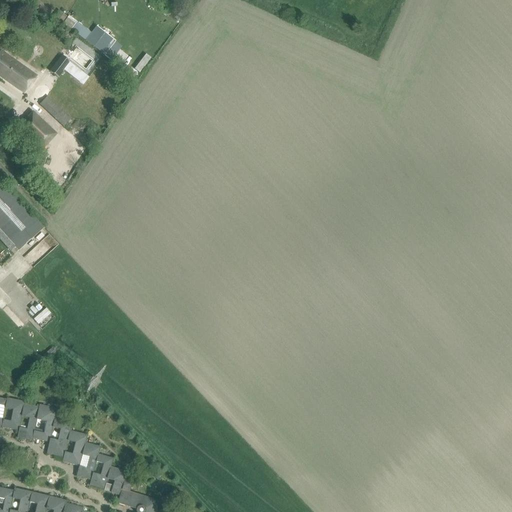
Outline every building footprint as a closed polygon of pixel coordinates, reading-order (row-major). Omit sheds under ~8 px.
[(103,53),(113,38),(95,26),(90,32),(77,24),(71,32),(103,53)] [(1,51),(0,52),(0,76),(24,94),(36,77),(1,51)] [(56,63),(50,71),(58,77),(64,69),(56,63)] [(74,70),(70,76),(83,84),(87,79),(74,70)] [(47,97),(39,105),(63,126),(70,118),(47,97)] [(57,133),(33,111),(17,128),(41,150),(57,133)] [(0,229),(16,247),(19,250),(43,228),(0,180),(0,229)] [(0,229),(0,240),(10,252),(16,247),(0,229)] [(6,399),(6,400),(4,408),(13,410),(11,421),(2,420),(1,427),(2,427),(1,428),(16,431),(15,435),(17,435),(19,428),(21,416),(24,402),(7,398),(6,399)] [(36,419),(38,407),(24,404),(24,402),(21,416),(30,418),(27,430),(19,428),(17,435),(18,435),(17,438),(32,441),(33,439),(34,431),(36,419)] [(39,407),(38,407),(36,419),(47,421),(44,433),(34,431),(33,439),(49,443),(50,438),(53,427),(57,409),(39,405),(39,407)] [(63,458),(65,452),(68,441),(70,431),(73,422),(55,418),(58,409),(57,409),(53,427),(60,429),(58,440),(50,438),(49,443),(46,454),(63,458)] [(87,435),(70,431),(68,441),(75,443),(72,454),(65,452),(63,458),(62,462),(79,467),(86,443),(85,443),(87,435)] [(100,447),(86,443),(79,467),(76,477),(90,481),(93,473),(96,462),(98,455),(98,454),(100,447)] [(104,491),(106,484),(108,479),(111,467),(113,459),(98,455),(96,462),(104,464),(100,475),(93,473),(90,481),(91,481),(89,486),(104,490),(103,491),(104,491)] [(127,472),(111,467),(108,479),(115,481),(114,486),(106,484),(104,491),(120,496),(125,480),(127,472)] [(132,482),(125,480),(120,496),(117,504),(125,506),(125,504),(137,508),(136,509),(136,510),(136,511),(135,511),(155,511),(159,501),(129,492),(132,482)] [(0,511),(9,511),(10,510),(12,498),(13,491),(0,488),(0,498),(5,499),(3,511),(0,510),(0,511)] [(14,491),(13,491),(12,498),(20,500),(18,511),(10,510),(9,511),(26,511),(29,502),(31,492),(14,489),(14,491)] [(44,511),(46,509),(49,497),(31,492),(29,502),(37,504),(35,511),(44,511)] [(49,497),(46,509),(54,511),(53,511),(63,511),(66,501),(49,497)] [(66,501),(63,511),(81,511),(83,508),(66,504),(66,501)]
